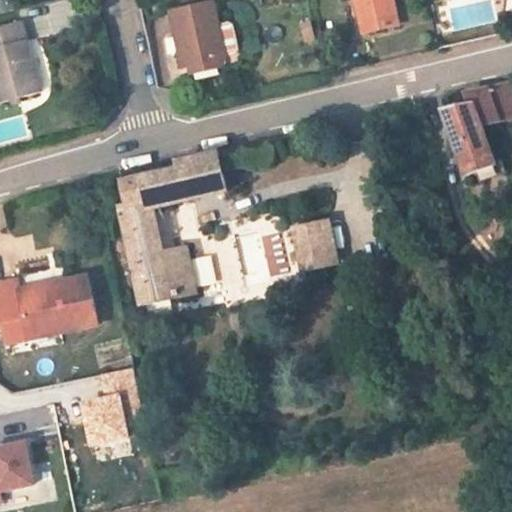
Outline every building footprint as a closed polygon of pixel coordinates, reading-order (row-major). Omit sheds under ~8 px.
[(359,0),(366,31),(401,24),(395,0),(359,0)] [(187,67),(223,61),(214,7),(178,14),(187,67)] [(0,101),(40,93),(25,21),(0,26),(0,101)] [(511,120),(511,83),(477,91),(480,101),(450,107),(465,171),(499,166),(491,125),(511,120)] [(232,189),(224,153),(178,164),(180,174),(124,187),(129,209),(118,211),(138,302),(200,289),(190,245),(163,251),(153,206),(232,189)] [(302,267),(340,260),(332,219),(294,227),(302,267)] [(9,347),(99,326),(87,273),(18,289),(16,281),(0,284),(0,330),(5,330),(9,347)] [(147,428),(135,369),(99,376),(104,397),(83,401),(92,449),(133,441),(131,431),(147,428)] [(1,494),(39,485),(28,439),(0,445),(0,503),(3,503),(1,494)]
